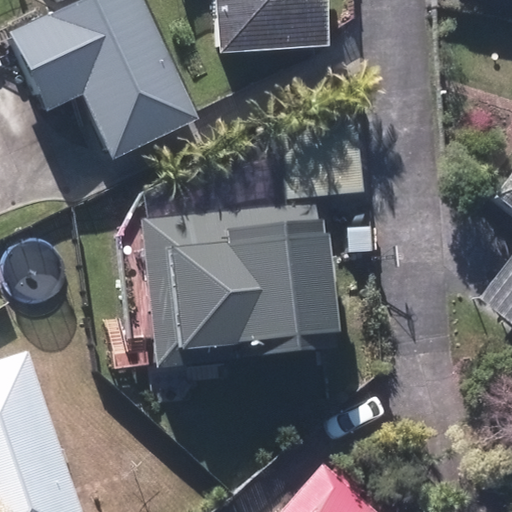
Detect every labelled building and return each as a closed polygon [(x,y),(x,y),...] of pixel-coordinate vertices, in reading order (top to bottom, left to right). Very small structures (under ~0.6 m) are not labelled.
[(199,114),(146,0),(78,0),(19,27),(53,101),(87,85),(118,151),(199,114)] [(218,0),(222,46),(329,40),(326,0),(218,0)] [(281,124),(289,194),(364,185),(356,116),(281,124)] [(511,168),(496,187),(511,200),(511,256),(482,293),(511,317),(511,168)] [(144,213),(155,359),(340,345),(332,227),(327,227),(326,215),(320,216),(319,201),(144,213)] [(0,511),(86,511),(31,344),(0,354),(0,511)] [(384,511),(325,459),(276,511),(384,511)]
